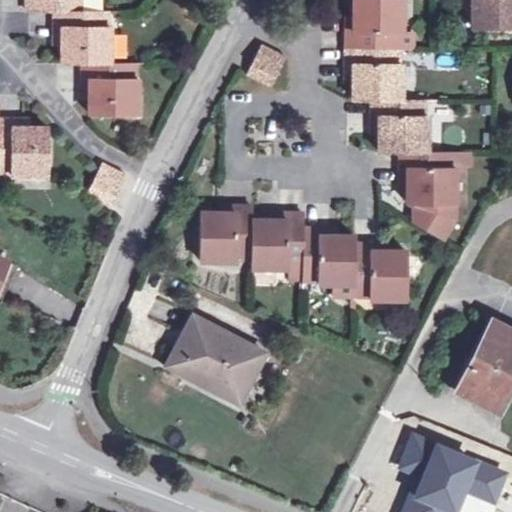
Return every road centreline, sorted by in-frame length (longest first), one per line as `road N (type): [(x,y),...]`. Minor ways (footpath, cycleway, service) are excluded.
road 1 (residential): [(149,175),(50,427)]
road 2 (residential): [(317,106),(235,104),(234,169),(317,171)]
road 3 (primary): [(247,511),(50,427)]
road 4 (residential): [(149,175),(80,141),(0,54)]
road 5 (residential): [(237,15),(149,175)]
road 6 (primary): [(36,456),(182,511)]
road 7 (residential): [(340,511),(397,390)]
road 8 (residential): [(237,15),(305,54),(317,106)]
road 9 (residential): [(397,390),(451,281)]
